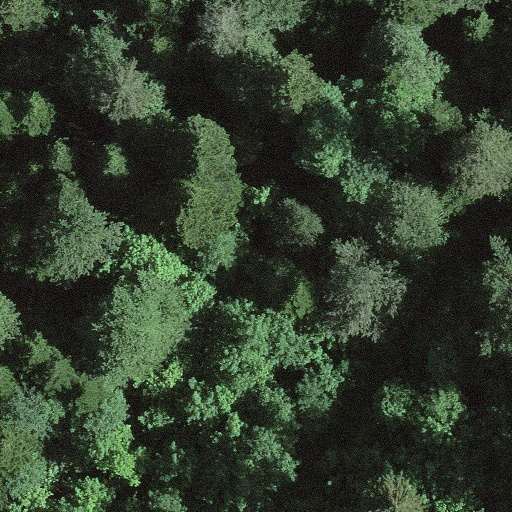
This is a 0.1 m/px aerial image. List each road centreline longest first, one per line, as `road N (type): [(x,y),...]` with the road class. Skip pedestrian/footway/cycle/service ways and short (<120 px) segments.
road 1 (track): [(134,511),(279,198),(393,0)]
road 2 (track): [(250,511),(511,186)]
